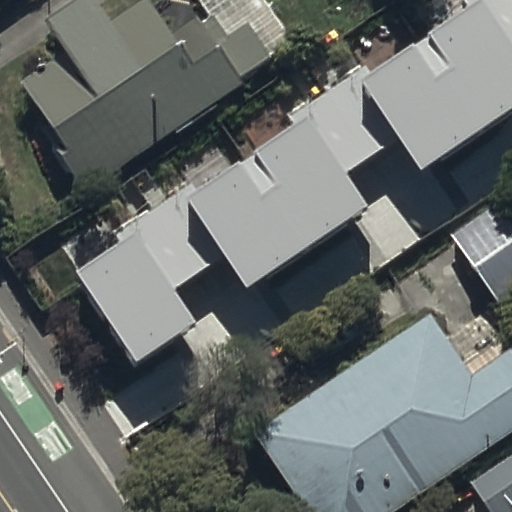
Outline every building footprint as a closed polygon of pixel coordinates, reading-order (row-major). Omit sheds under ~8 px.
[(119,243),(75,273),(135,362),(195,322),(173,290),(224,256),(246,289),(372,206),(350,174),(397,143),(419,175),(511,113),(511,0),(464,0),(470,8),(370,75),(365,68),(291,118),(296,126),(195,193),(190,185),(114,236),(119,243)] [(64,61),(20,90),(73,165),(65,171),(85,200),(247,91),(244,86),(273,66),(253,36),(232,50),(213,21),(177,45),(151,6),(111,32),(95,8),(49,39),(64,61)] [(511,205),(454,247),(500,312),(511,303),(511,205)] [(511,359),(475,385),(434,324),(260,441),(307,511),(405,511),(511,440),(511,359)] [(511,511),(511,461),(471,490),(485,511),(511,511)]
